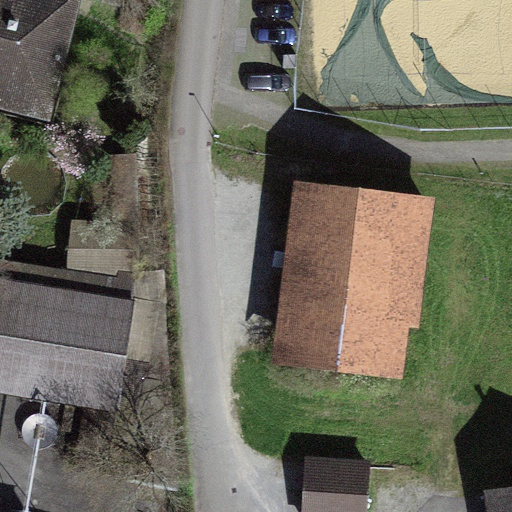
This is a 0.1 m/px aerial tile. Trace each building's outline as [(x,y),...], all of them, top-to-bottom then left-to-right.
[(65,0),(0,0),(0,115),(49,129),(82,4),(65,0)] [(301,204),(285,376),(413,389),(430,216),(301,204)] [(0,294),(0,413),(107,431),(93,511),(152,511),(165,439),(139,434),(157,320),(0,294)] [(369,511),(372,463),(305,460),(302,511),(369,511)] [(493,511),(511,511),(511,487),(491,490),(493,511)]
